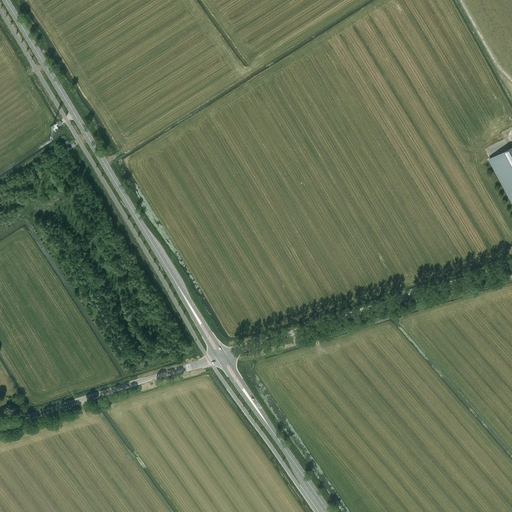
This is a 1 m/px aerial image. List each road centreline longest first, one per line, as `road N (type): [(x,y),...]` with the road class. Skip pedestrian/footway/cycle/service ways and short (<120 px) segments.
road 1 (secondary): [(218,352),(4,0)]
road 2 (unclassified): [(246,347),(511,262)]
road 3 (tertiary): [(0,425),(188,367)]
road 4 (secondary): [(326,511),(222,358)]
